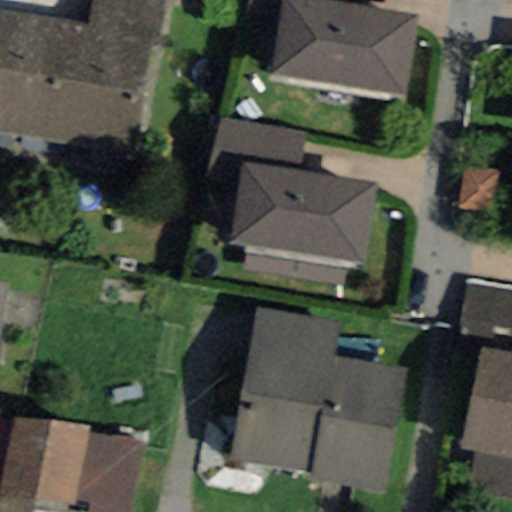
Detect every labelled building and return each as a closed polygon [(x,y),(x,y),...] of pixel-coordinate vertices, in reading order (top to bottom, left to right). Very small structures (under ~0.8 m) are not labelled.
[(161,46),(166,0),(92,0),(88,24),(150,32),(149,44),(161,46)] [(249,0),(245,15),(278,21),(281,0),(325,0),(342,3),(341,0),(249,0)] [(270,74),(405,96),(415,15),(342,3),(325,0),(281,0),(278,21),(270,74)] [(0,10),(0,132),(133,151),(149,44),(150,32),(88,24),(0,10)] [(220,118),(207,179),(238,186),(241,162),(301,172),(307,134),(220,118)] [(229,245),(364,264),(374,183),(301,172),(241,162),(238,186),(229,245)] [(496,214),(501,170),(464,165),(458,209),(496,214)] [(511,291),(468,283),(459,331),(511,340),(511,291)] [(311,480),(386,495),(405,370),(333,358),(337,324),(255,309),(229,461),(311,473),(311,480)] [(511,462),(511,352),(483,347),(460,450),(478,455),(511,462)] [(90,435),(91,427),(12,418),(0,472),(0,494),(78,506),(80,501),(90,435)] [(130,511),(142,443),(90,435),(80,501),(91,502),(89,511),(130,511)] [(470,493),(511,501),(511,462),(478,455),(470,493)]
